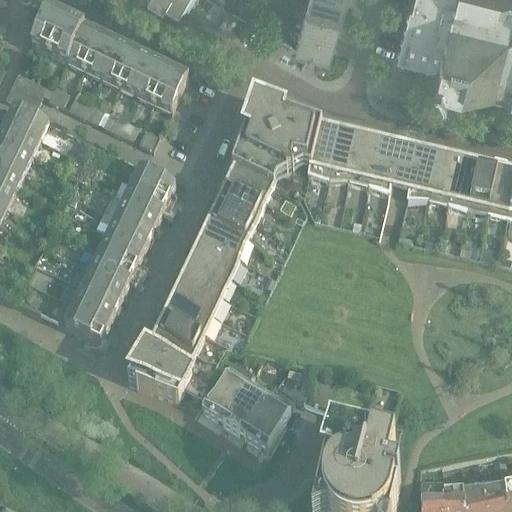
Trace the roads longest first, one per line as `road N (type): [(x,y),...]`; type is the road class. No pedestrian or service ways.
road 1 (residential): [(253,69),(196,189),(56,126)]
road 2 (unclassified): [(179,511),(0,409)]
road 3 (residential): [(348,115),(511,156)]
road 4 (residential): [(113,511),(0,424)]
road 5 (residential): [(253,69),(129,0)]
